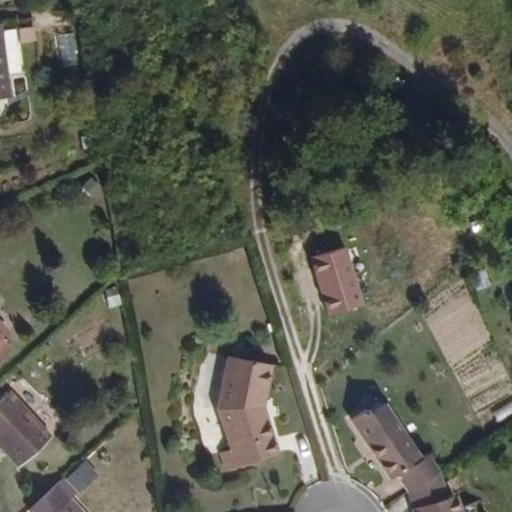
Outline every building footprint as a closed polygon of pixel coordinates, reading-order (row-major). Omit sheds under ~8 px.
[(0,98),(13,97),(4,24),(0,24),(0,98)] [(343,247),(310,257),(329,316),(362,305),(343,247)] [(0,339),(7,333),(0,325),(0,358),(9,350),(0,341),(0,339)] [(278,454),(260,403),(268,367),(230,357),(216,408),(231,451),(222,455),(229,470),(278,454)] [(50,437),(28,412),(11,394),(0,403),(0,442),(20,464),(50,437)] [(423,456),(386,402),(367,416),(363,411),(349,420),(390,479),(397,474),(410,492),(442,470),(429,452),(423,456)] [(464,511),(460,497),(449,499),(442,470),(410,492),(408,493),(413,511),(464,511)] [(84,511),(60,484),(31,509),(34,511),(84,511)]
